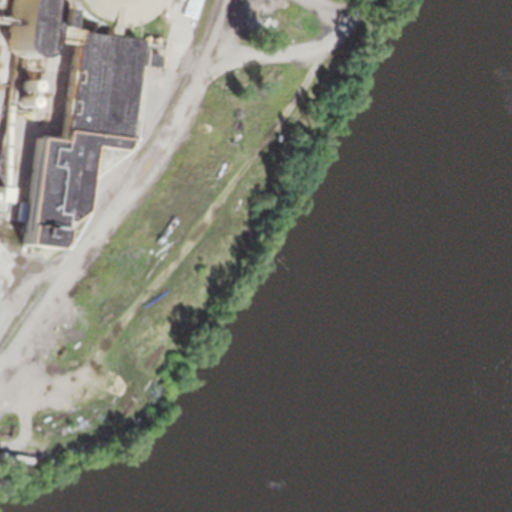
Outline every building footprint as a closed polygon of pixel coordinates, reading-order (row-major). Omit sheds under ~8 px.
[(21,0),(9,55),(34,60),(46,0),(21,0)] [(81,0),(82,14),(107,24),(108,33),(115,33),(118,26),(143,25),(153,0),(81,0)] [(51,10),(50,26),(41,25),(43,6),(52,7),(51,10)] [(76,31),(137,38),(136,50),(160,53),(158,66),(137,63),(135,72),(132,72),(124,134),(123,144),(118,147),(88,144),(80,209),(65,219),(61,219),(58,240),(53,246),(53,247),(30,244),(21,243),(35,135),(60,138),(73,30),(76,31)] [(23,93),(33,98),(39,87),(29,82),(23,93)] [(12,460),(28,463),(29,457),(13,454),(12,460)]
